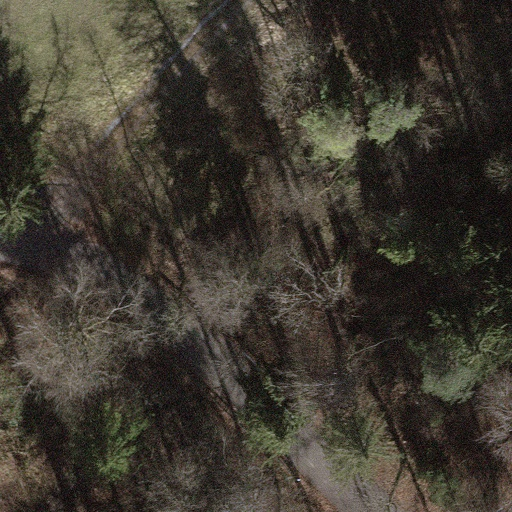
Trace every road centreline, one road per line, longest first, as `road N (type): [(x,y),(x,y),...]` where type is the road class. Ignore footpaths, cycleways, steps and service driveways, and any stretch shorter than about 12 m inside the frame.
road 1 (unclassified): [(0,242),(57,255),(137,300),(262,404),(371,511)]
road 2 (track): [(0,191),(96,165),(258,0)]
